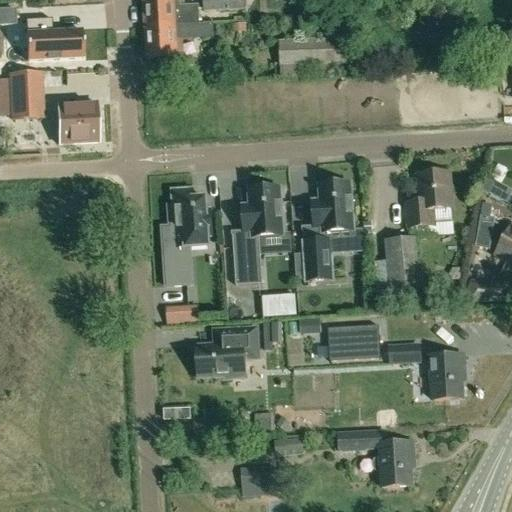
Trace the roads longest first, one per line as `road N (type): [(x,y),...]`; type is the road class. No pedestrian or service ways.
road 1 (unclassified): [(128,161),(511,137)]
road 2 (unclassified): [(147,511),(128,161)]
road 3 (residential): [(128,161),(119,0)]
road 4 (unclassified): [(0,169),(128,161)]
